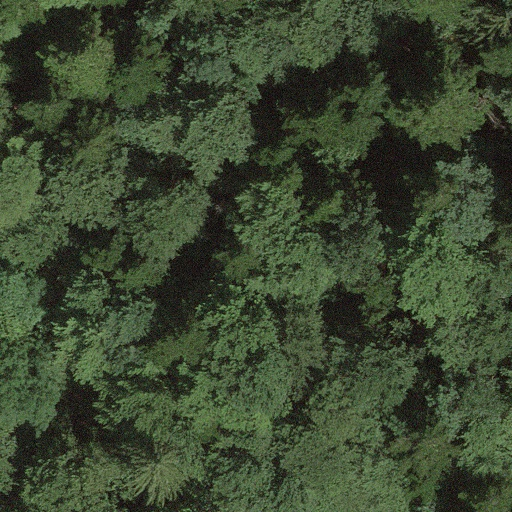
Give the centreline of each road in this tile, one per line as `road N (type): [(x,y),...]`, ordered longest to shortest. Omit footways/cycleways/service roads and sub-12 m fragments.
road 1 (track): [(205,0),(240,14),(321,117),(352,143),(387,151),(421,145),(511,110)]
road 2 (track): [(0,23),(120,0)]
